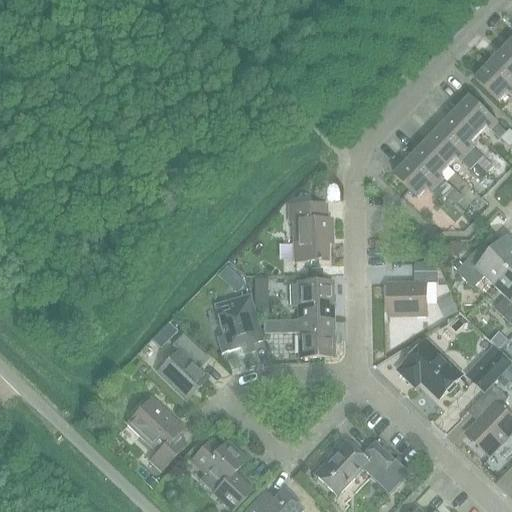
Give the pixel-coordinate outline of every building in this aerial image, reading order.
[(511,54),(507,49),(492,64),(511,85),(511,54)] [(511,85),(492,65),(476,81),(499,104),(507,95),(511,99),(511,85)] [(470,100),(454,117),(478,138),(486,129),(491,134),(492,134),(500,141),(506,135),(497,127),(498,126),(470,100)] [(454,117),(440,132),(476,166),(483,160),(474,152),(475,151),(470,146),(478,138),(454,117)] [(440,132),(423,148),(449,169),(456,161),(461,165),(470,173),(476,166),(440,132)] [(423,148),(408,164),(446,198),(453,191),(444,183),(445,182),(440,177),(449,169),(423,148)] [(482,160),(476,167),(481,171),(486,176),(492,169),(482,160)] [(446,198),(408,164),(395,177),(418,200),(426,192),(431,197),(432,196),(440,204),(446,198)] [(288,209),(288,225),(292,225),(293,265),(327,264),(326,237),(331,236),(331,223),(325,223),(325,208),(288,209)] [(485,278),(496,288),(511,271),(511,245),(507,240),(485,262),(476,254),(457,273),(474,290),(485,278)] [(461,244),(448,244),(448,257),(461,257),(461,244)] [(389,286),(390,318),(427,318),(427,285),(438,285),(438,273),(436,273),(436,264),(415,264),(415,274),(415,285),(389,286)] [(507,299),(495,310),(511,326),(511,271),(496,289),(507,299)] [(238,277),(229,286),(238,294),(246,285),(238,277)] [(268,280),(255,280),(255,294),(268,293),(268,280)] [(298,309),(298,325),(333,324),(333,285),(297,285),(297,287),(289,287),(290,309),(298,309)] [(217,340),(221,356),(240,351),(241,357),(255,353),(246,323),(257,320),(250,297),(227,304),(213,307),(217,318),(223,338),(217,340)] [(452,298),(439,303),(446,319),(459,314),(452,298)] [(298,322),(281,322),(281,336),(298,336),(298,360),(333,360),(333,324),(298,325),(298,322)] [(499,335),(491,344),(494,347),(500,352),(508,343),(499,335)] [(172,346),(177,351),(156,374),(185,403),(207,380),(199,372),(209,361),(183,336),(172,346)] [(397,372),(408,382),(413,376),(439,401),(463,377),(427,342),(397,372)] [(474,407),(485,417),(467,436),(489,458),(511,433),(511,420),(500,409),(508,400),(494,387),(511,367),(511,363),(500,352),(494,347),(465,377),(485,396),(474,407)] [(511,367),(498,383),(504,388),(511,379),(511,367)] [(126,426),(158,456),(150,464),(160,473),(177,455),(168,446),(182,431),(151,400),(126,426)] [(191,463),(207,477),(201,484),(230,511),(232,511),(250,494),(232,476),(244,463),(225,446),(219,452),(209,443),(191,463)] [(344,445),(312,478),(333,498),(360,471),(369,480),(387,497),(406,477),(392,463),(381,475),(368,462),(365,465),(344,445)] [(373,445),(361,456),(368,462),(381,475),(392,463),(373,445)] [(152,480),(146,486),(153,492),(158,486),(152,480)] [(246,511),(300,511),(282,493),(267,509),(258,501),(246,511)]
